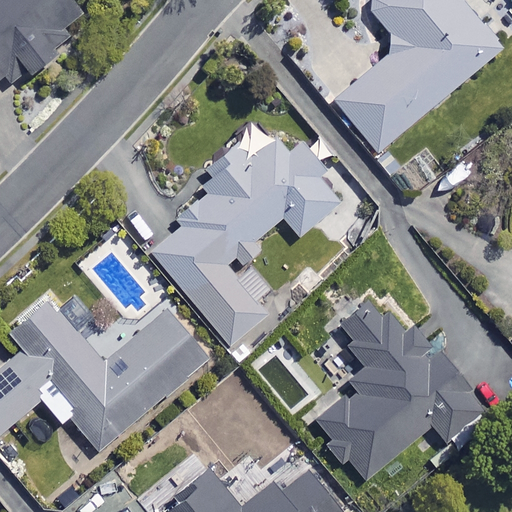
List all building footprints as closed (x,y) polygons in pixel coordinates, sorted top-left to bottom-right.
[(0,0),(0,82),(5,78),(15,91),(94,28),(71,0),(0,0)] [(501,50),(459,0),(371,0),(365,5),(400,47),(335,102),(378,153),(501,50)] [(215,197),(149,250),(228,348),(266,317),(225,266),(236,257),(244,267),(263,252),(255,241),(282,219),(297,238),(337,205),(318,182),(326,175),(301,145),(288,155),(278,142),(248,166),(233,147),(198,175),(215,197)] [(103,366),(50,303),(10,337),(24,353),(0,372),(0,436),(43,401),(63,425),(69,420),(98,455),(210,362),(168,312),(103,366)] [(483,410),(438,355),(428,364),(422,356),(428,351),(414,334),(409,338),(388,314),(380,320),(368,305),(339,329),(353,346),(348,351),(371,378),(315,424),(364,484),(433,428),(444,442),(483,410)] [(243,510),(210,472),(177,500),(180,505),(171,511),(338,511),(307,474),(283,494),(274,484),(243,510)]
